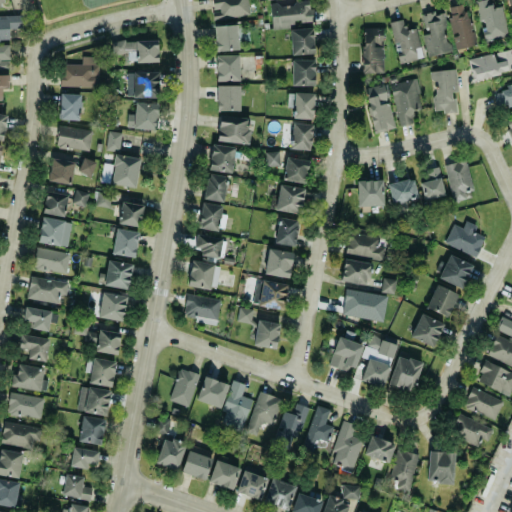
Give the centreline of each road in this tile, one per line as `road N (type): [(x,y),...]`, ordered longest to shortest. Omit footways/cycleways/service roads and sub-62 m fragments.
road 1 (tertiary): [(182,0),(190,95),(120,511)]
road 2 (residential): [(426,409),(440,399),(511,245),(487,140),(463,134),(382,154),(340,152)]
road 3 (residential): [(0,314),(45,43),(184,6)]
road 4 (residential): [(297,379),(340,152),(338,0)]
road 5 (residential): [(152,331),(398,415),(426,409)]
